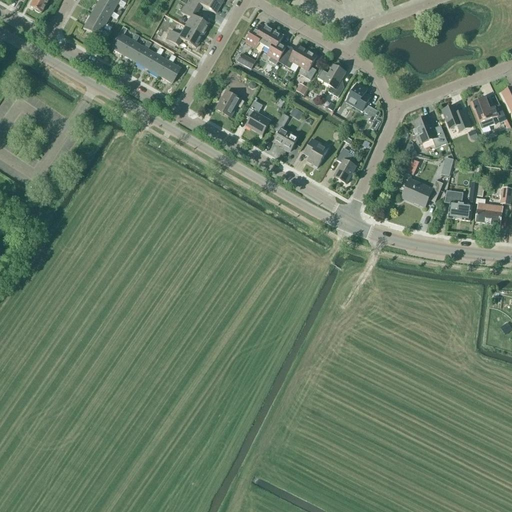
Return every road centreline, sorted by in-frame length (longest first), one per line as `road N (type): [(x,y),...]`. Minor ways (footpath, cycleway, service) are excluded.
road 1 (tertiary): [(0,31),(314,212),(332,215)]
road 2 (tertiary): [(332,215),(179,117)]
road 3 (tertiary): [(511,260),(400,243),(349,224)]
road 4 (tertiary): [(179,117),(48,41)]
road 5 (unclassified): [(179,117),(245,0)]
road 6 (residential): [(393,112),(511,67)]
road 7 (residential): [(349,224),(393,112)]
